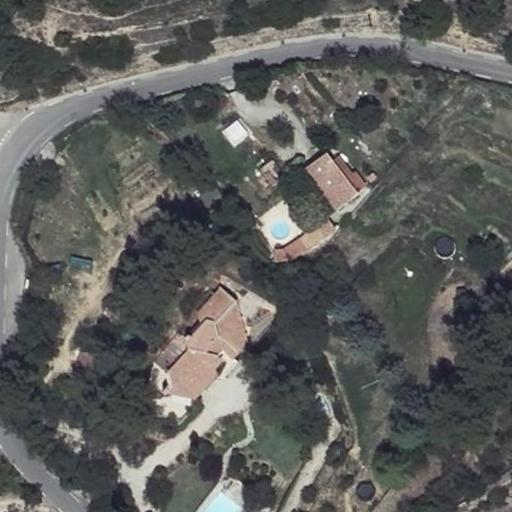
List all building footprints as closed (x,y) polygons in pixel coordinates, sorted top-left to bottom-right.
[(331,154),(310,170),(341,212),(362,195),(331,154)] [(321,228),(305,240),(311,250),(330,239),(321,228)] [(305,240),(288,251),(294,260),(311,250),(305,240)] [(288,251),(278,251),(276,262),(294,260),(288,251)] [(228,319),(219,301),(187,318),(188,330),(165,341),(165,350),(142,362),(139,377),(141,382),(154,391),(162,395),(183,383),(184,378),(185,371),(202,364),(204,368),(230,357),(229,348),(217,345),(229,333),(216,327),(228,319)] [(228,319),(216,327),(229,333),(228,319)] [(229,333),(217,345),(229,348),(229,333)] [(189,386),(184,378),(183,383),(162,395),(154,391),(160,402),(189,386)]
